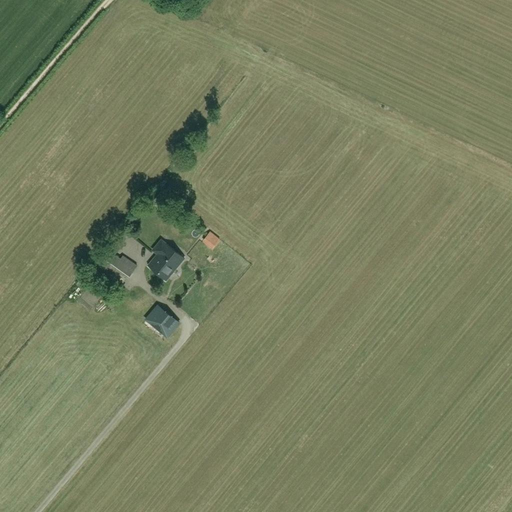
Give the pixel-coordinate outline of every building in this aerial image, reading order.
[(203,241),(208,245),(216,236),(210,232),(203,241)] [(158,253),(148,265),(166,281),(184,259),(166,243),(161,239),(153,249),(158,253)] [(119,259),(108,275),(122,286),(137,265),(122,255),(119,259)] [(91,284),(80,295),(100,315),(114,301),(103,289),(99,292),(91,284)] [(166,337),(179,323),(158,305),(146,320),(166,337)]
